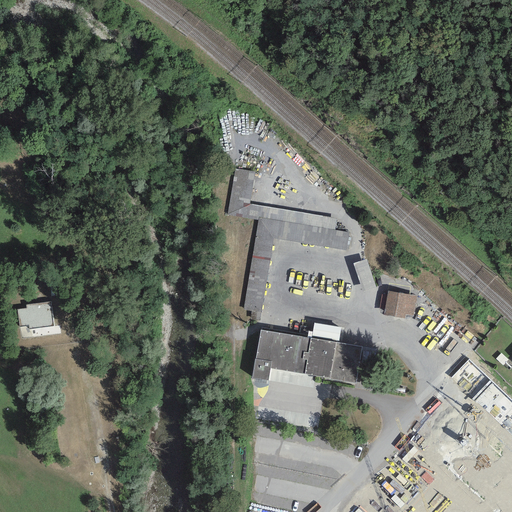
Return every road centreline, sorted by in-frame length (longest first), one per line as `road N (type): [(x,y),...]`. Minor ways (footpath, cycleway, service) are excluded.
road 1 (unknown): [(454,365),(420,282),(322,189)]
road 2 (unknown): [(274,298),(379,322),(454,365)]
road 3 (track): [(110,511),(78,349)]
road 4 (unknown): [(416,411),(367,385),(266,384)]
road 5 (unknown): [(454,365),(511,472)]
